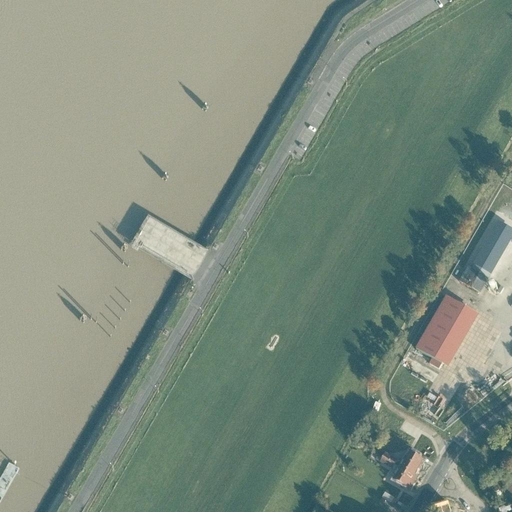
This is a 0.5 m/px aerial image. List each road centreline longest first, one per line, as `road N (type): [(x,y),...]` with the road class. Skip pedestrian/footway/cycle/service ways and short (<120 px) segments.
road 1 (unclassified): [(419,0),(341,54),(76,511)]
road 2 (track): [(450,457),(433,433),(388,405),(385,381),(511,163)]
road 3 (unclassified): [(511,403),(464,438),(417,511)]
